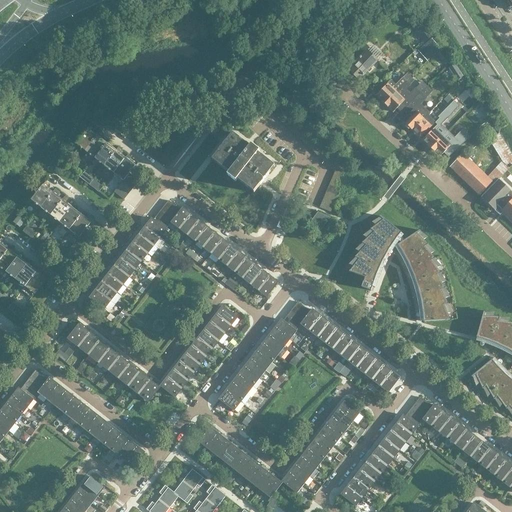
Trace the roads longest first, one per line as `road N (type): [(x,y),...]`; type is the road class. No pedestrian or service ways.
road 1 (residential): [(263,321),(221,289),(157,374),(67,303)]
road 2 (residential): [(385,415),(345,384),(278,468),(198,405)]
road 3 (residential): [(511,253),(344,93)]
road 4 (residential): [(159,453),(31,349)]
road 5 (residential): [(261,251),(303,153),(268,120)]
road 6 (residential): [(417,375),(295,280)]
road 7 (tertiary): [(511,112),(439,0)]
road 8 (residential): [(261,251),(165,177)]
road 9 (residential): [(511,450),(417,375)]
